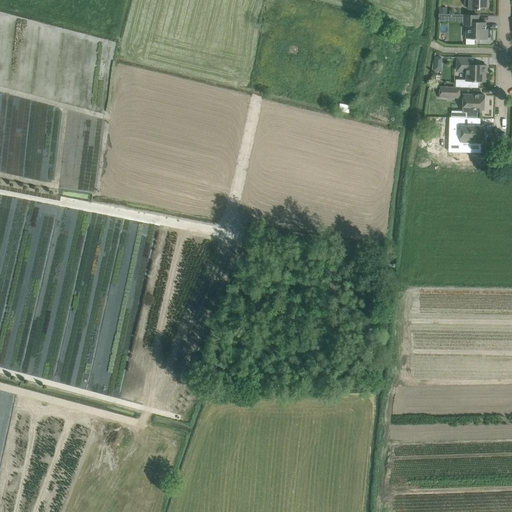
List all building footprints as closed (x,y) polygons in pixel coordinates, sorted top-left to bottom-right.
[(469,0),(469,9),(480,10),(480,8),(489,8),(489,0),(469,0)] [(464,25),(467,25),(467,39),(488,39),(488,29),(486,29),(487,22),(479,22),(479,15),(464,14),(464,25)] [(458,58),(458,69),(467,69),(467,80),(457,80),(457,87),(479,88),(480,81),(486,81),(486,68),(487,68),(487,65),(474,65),(474,58),(458,58)] [(441,97),(460,97),(460,87),(441,87),(441,97)] [(468,112),(467,117),(478,117),(478,112),(482,112),(482,109),(485,109),(485,95),(465,94),(464,112),(468,112)] [(467,118),(453,117),(452,117),(450,117),(450,134),(461,134),(461,142),(484,142),(484,126),(480,126),(481,118),(478,118),(467,118)] [(11,400),(13,394),(0,390),(0,451),(14,401),(11,400)]
